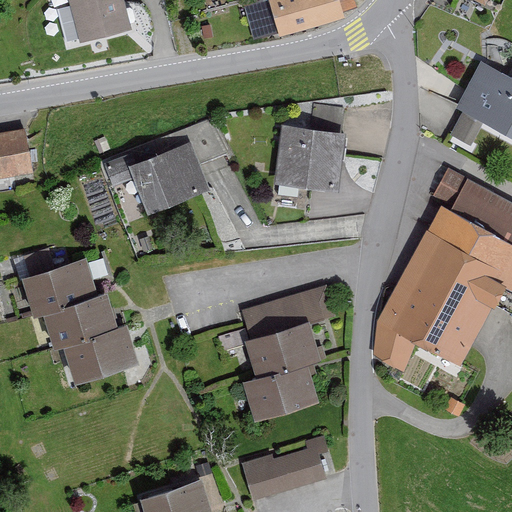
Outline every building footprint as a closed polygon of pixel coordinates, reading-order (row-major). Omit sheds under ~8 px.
[(130,33),(123,0),(71,0),(75,17),(65,19),(70,45),(130,33)] [(346,0),(275,0),(273,1),(282,35),(351,16),(346,0)] [(490,0),(471,0),(485,8),(490,0)] [(511,78),(481,62),(455,112),(461,115),(449,137),(470,148),(483,123),(511,137),(511,78)] [(315,104),(314,120),(330,121),(331,105),(315,104)] [(340,191),(348,137),(285,128),(278,182),(340,191)] [(24,132),(0,136),(0,180),(31,176),(24,132)] [(211,195),(192,146),(160,159),(147,164),(143,154),(107,168),(115,190),(138,181),(153,218),(211,195)] [(377,326),(374,358),(402,373),(418,345),(462,369),(495,307),(502,311),(511,296),(511,206),(445,170),(430,197),(453,210),(451,213),(442,207),(377,326)] [(98,302),(87,264),(27,281),(38,321),(48,318),(58,354),(69,351),(79,387),(141,370),(129,328),(118,331),(109,298),(98,302)] [(334,318),(325,288),(245,311),(253,341),(248,343),(259,381),(244,386),(255,424),(320,405),(310,369),(324,364),(312,324),(334,318)] [(325,479),(315,447),(245,468),(255,500),(325,479)] [(211,511),(202,477),(139,495),(143,511),(211,511)]
